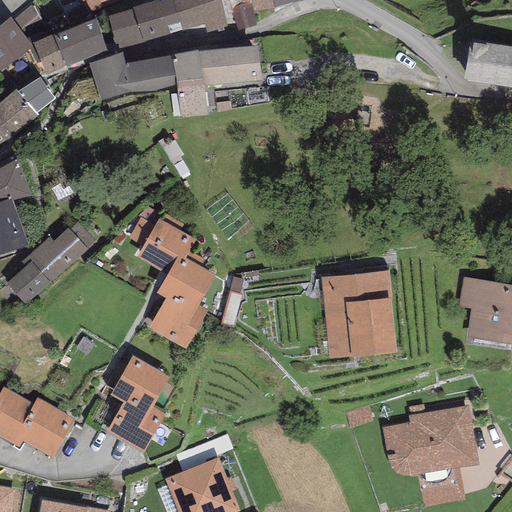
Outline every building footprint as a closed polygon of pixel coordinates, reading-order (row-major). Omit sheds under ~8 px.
[(80,0),(86,17),(109,8),(106,0),(80,0)] [(167,0),(131,11),(143,50),(183,38),(172,0),(167,0)] [(172,0),(183,38),(227,26),(225,20),(219,0),(172,0)] [(249,0),(219,0),(225,20),(232,18),(235,30),(254,25),(254,23),(249,0)] [(249,0),(254,23),(275,12),(275,10),(273,0),(249,0)] [(302,0),(273,0),(275,10),(303,4),(302,0)] [(131,11),(95,23),(107,55),(117,53),(119,56),(143,50),(131,11)] [(0,67),(1,69),(28,46),(26,41),(12,23),(0,32),(0,67)] [(95,23),(54,41),(66,67),(67,71),(107,55),(95,23)] [(44,33),(26,41),(28,46),(35,60),(37,59),(46,78),(66,67),(54,41),(53,38),(49,40),(44,33)] [(485,51),(473,50),(468,84),(511,90),(511,50),(486,47),(485,51)] [(258,50),(198,57),(205,94),(261,88),(258,50)] [(198,55),(171,60),(176,89),(181,120),(208,117),(205,94),(198,57),(198,55)] [(122,57),(89,67),(101,105),(131,95),(176,89),(171,60),(125,68),(122,57)] [(40,81),(18,97),(36,115),(55,101),(40,81)] [(0,107),(0,146),(11,139),(38,117),(36,115),(18,97),(15,94),(0,107)] [(17,162),(0,171),(0,207),(13,203),(31,197),(17,162)] [(13,203),(0,207),(0,257),(29,248),(13,203)] [(158,222),(137,260),(168,277),(178,258),(185,261),(195,242),(158,222)] [(86,252),(67,231),(53,244),(49,239),(21,265),(25,269),(6,285),(25,306),(86,252)] [(185,261),(178,258),(168,277),(156,297),(165,301),(193,317),(199,308),(215,277),(185,261)] [(388,274),(321,280),(329,361),(396,355),(388,274)] [(511,287),(463,279),(458,307),(472,310),(466,341),(511,349),(511,345),(511,287)] [(207,313),(199,308),(193,317),(165,301),(148,331),(185,352),(207,313)] [(169,380),(132,360),(110,399),(123,406),(147,420),(153,410),(169,380)] [(34,408),(3,390),(0,395),(0,441),(19,452),(23,446),(15,441),(34,408)] [(34,408),(15,441),(23,446),(52,462),(75,423),(37,402),(34,408)] [(165,417),(153,410),(147,420),(123,406),(106,437),(142,458),(165,417)] [(420,423),(392,428),(399,472),(424,468),(426,482),(460,477),(457,463),(482,459),(474,409),(419,417),(420,423)] [(237,511),(217,461),(164,483),(175,511),(237,511)] [(10,511),(14,491),(0,489),(0,511),(10,511)] [(99,511),(40,502),(38,511),(99,511)]
